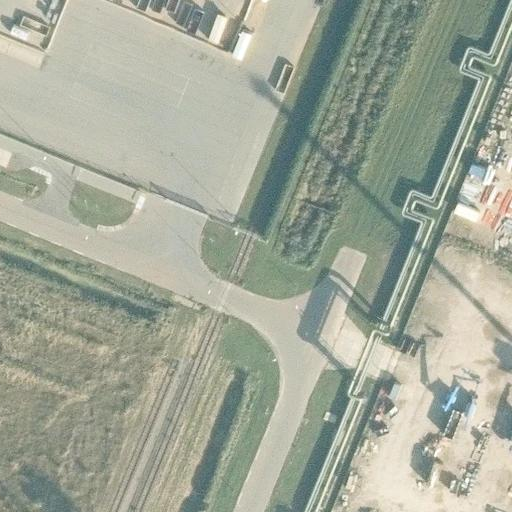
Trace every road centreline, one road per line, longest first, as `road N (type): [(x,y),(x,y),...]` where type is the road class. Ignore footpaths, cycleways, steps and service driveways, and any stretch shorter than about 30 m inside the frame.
road 1 (unclassified): [(0,206),(322,334)]
road 2 (unclassified): [(322,334),(253,511)]
